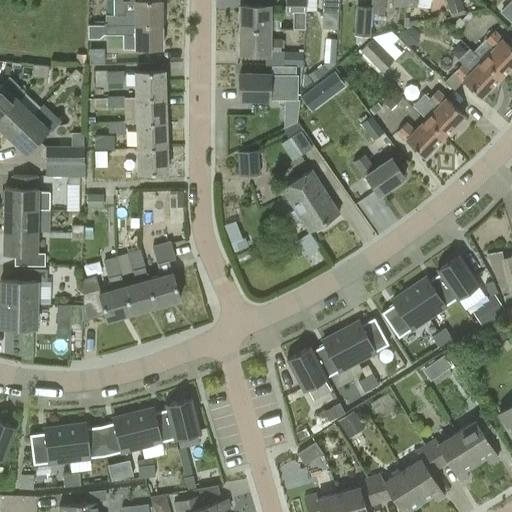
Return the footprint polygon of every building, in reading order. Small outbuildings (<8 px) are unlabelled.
[(105,15),(105,24),(161,23),(161,0),(135,0),(135,1),(121,1),(121,0),(113,0),(114,14),(105,15)] [(306,12),(306,0),(284,0),(285,12),(306,12)] [(321,0),(321,12),(338,13),(338,0),(321,0)] [(372,0),(372,4),(371,12),(384,13),(385,0),(372,0)] [(445,0),(450,16),(464,13),(460,0),(445,0)] [(369,37),(371,12),(372,4),(355,2),(352,35),(356,35),(365,36),(369,37)] [(270,27),(270,19),(281,19),(281,4),(270,4),(240,3),(239,27),(270,27)] [(124,48),(136,47),(161,47),(161,23),(105,24),(91,24),(90,34),(123,34),(124,48)] [(270,29),(270,27),(239,27),(239,52),(280,52),(281,39),(270,39),(270,29)] [(511,63),(511,46),(503,37),(494,29),(474,50),(500,76),(511,63)] [(360,50),(380,73),(402,51),(384,34),(381,37),(379,34),(374,39),(373,38),(360,50)] [(356,35),(355,43),(365,44),(365,36),(356,35)] [(480,97),(500,76),(474,50),(470,47),(458,60),(462,64),(445,81),(453,89),(462,79),(480,97)] [(326,56),(308,70),(315,79),(333,65),(326,56)] [(31,76),(39,76),(40,75),(40,64),(32,64),(31,76)] [(47,65),(40,64),(40,75),(39,76),(47,77),(47,65)] [(67,76),(73,82),(81,73),(75,67),(67,76)] [(135,81),(136,96),(165,95),(164,69),(135,70),(135,81)] [(123,71),(106,71),(106,82),(124,81),(123,71)] [(334,71),(324,79),(333,92),(344,85),(334,71)] [(239,72),(239,99),(269,99),(270,72),(239,72)] [(400,93),(407,85),(396,75),(388,83),(400,93)] [(0,83),(0,115),(17,98),(1,82),(0,83)] [(387,85),(379,98),(392,106),(400,93),(387,85)] [(428,99),(436,107),(425,118),(443,135),(464,114),(438,89),(428,99)] [(166,119),(165,95),(136,96),(107,97),(107,108),(124,107),(124,120),(136,120),(166,119)] [(33,113),(17,98),(0,115),(0,127),(9,136),(33,113)] [(49,128),(33,113),(9,136),(26,152),(49,128)] [(374,142),(385,134),(371,115),(360,123),(374,142)] [(425,118),(414,130),(406,122),(397,131),(405,140),(423,157),(443,135),(425,118)] [(136,120),(137,135),(137,147),(167,145),(166,119),(136,120)] [(124,132),(123,120),(108,121),(109,133),(124,132)] [(291,137),(302,154),(312,148),(301,130),(291,137)] [(47,145),(46,163),(84,163),(84,151),(84,146),(47,145)] [(167,145),(137,147),(138,161),(138,172),(167,171),(167,145)] [(260,173),(260,166),(267,165),(266,149),(238,150),(239,175),(260,173)] [(94,150),(94,165),(105,165),(106,150),(94,150)] [(390,155),(373,167),(364,153),(355,159),(365,173),(379,193),(404,175),(390,155)] [(83,176),(84,163),(46,163),(46,175),(68,175),(67,184),(79,184),(79,176),(83,176)] [(339,212),(312,168),(282,187),(309,231),(339,212)] [(38,190),(38,186),(38,174),(12,173),(11,186),(5,186),(4,208),(37,209),(37,207),(49,207),(49,191),(38,190)] [(66,187),(66,208),(76,208),(77,187),(66,187)] [(37,230),(37,209),(4,208),(4,230),(37,230)] [(3,253),(15,253),(14,264),(44,265),(44,252),(36,251),(37,230),(4,230),(3,253)] [(82,239),(82,230),(71,230),(71,239),(82,239)] [(308,232),(292,240),(300,254),(315,246),(308,232)] [(160,274),(148,277),(156,305),(180,298),(172,271),(169,260),(176,258),(170,240),(152,245),(157,262),(160,274)] [(135,281),(124,285),(132,312),(156,305),(148,277),(140,248),(115,255),(121,274),(132,271),(135,281)] [(511,301),(511,259),(511,254),(503,256),(501,249),(486,253),(505,303),(511,301)] [(436,269),(439,273),(456,298),(479,282),(460,254),(436,269)] [(83,278),(82,292),(82,303),(82,318),(105,312),(107,319),(132,312),(124,285),(121,274),(115,255),(103,259),(111,288),(99,292),(98,288),(95,274),(83,278)] [(23,268),(22,279),(0,278),(0,283),(0,301),(36,302),(37,279),(46,279),(47,269),(23,268)] [(220,272),(229,294),(237,291),(228,268),(220,272)] [(427,317),(456,298),(439,273),(427,281),(424,278),(408,289),(427,317)] [(493,280),(485,283),(490,294),(497,291),(493,280)] [(393,303),(381,312),(398,336),(427,317),(408,289),(391,300),(393,303)] [(0,325),(36,327),(36,302),(0,301),(0,325)] [(82,327),(82,318),(82,303),(70,303),(70,327),(82,327)] [(374,316),(360,324),(359,320),(341,329),(357,359),(388,343),(374,316)] [(451,337),(445,327),(438,332),(445,342),(451,337)] [(357,359),(341,329),(323,339),(325,342),(312,349),(326,376),(357,359)] [(431,336),(438,346),(445,342),(438,332),(431,336)] [(326,376),(312,349),(310,346),(287,358),(302,388),(326,376)] [(430,378),(450,366),(442,353),(422,364),(430,378)] [(365,377),(371,387),(378,383),(372,373),(365,377)] [(358,380),(364,391),(371,387),(365,377),(358,380)] [(369,402),(376,412),(393,401),(387,391),(369,402)] [(172,439),(199,432),(192,398),(165,404),(166,408),(172,439)] [(344,412),(338,402),(331,405),(337,416),(344,412)] [(511,403),(498,412),(511,433),(511,403)] [(150,412),(149,409),(129,413),(137,447),(172,439),(166,408),(150,412)] [(472,414),(474,419),(456,431),(476,462),(486,456),(489,461),(498,456),(487,438),(497,431),(481,408),(472,414)] [(348,437),(364,427),(353,409),(337,419),(348,437)] [(110,417),(111,422),(95,426),(102,456),(137,447),(129,413),(110,417)] [(0,457),(4,459),(16,427),(0,421),(0,457)] [(82,427),(81,423),(62,426),(66,461),(102,456),(95,426),(82,427)] [(29,434),(33,465),(66,461),(62,426),(42,428),(42,432),(29,434)] [(439,468),(449,461),(460,479),(469,474),(465,469),(476,462),(456,431),(437,442),(434,438),(424,444),(439,468)] [(296,452),(304,464),(322,452),(314,439),(296,452)] [(420,457),(401,469),(421,501),(432,494),(436,499),(444,494),(430,473),(439,468),(424,444),(416,450),(420,457)] [(110,479),(132,473),(128,457),(106,463),(110,479)] [(297,457),(277,464),(285,488),(305,481),(297,457)] [(145,465),(147,477),(155,476),(153,464),(145,465)] [(147,477),(145,465),(137,465),(139,478),(147,477)] [(401,469),(385,480),(380,472),(368,475),(379,501),(393,496),(403,511),(414,511),(415,511),(411,507),(421,501),(401,469)] [(79,472),(70,473),(72,485),(80,484),(79,472)] [(62,474),(64,486),(72,485),(70,473),(62,474)] [(195,486),(192,475),(185,477),(187,488),(195,486)] [(357,486),(339,491),(344,511),(366,511),(365,506),(379,501),(368,475),(356,479),(357,486)] [(175,511),(185,509),(185,511),(224,511),(224,509),(230,507),(227,497),(221,499),(216,483),(198,488),(199,493),(172,500),(175,511)] [(344,511),(339,491),(318,497),(316,491),(303,495),(308,511),(344,511)] [(59,504),(60,511),(98,511),(97,499),(59,504)] [(148,511),(148,503),(145,503),(134,504),(121,506),(121,511),(148,511)]
